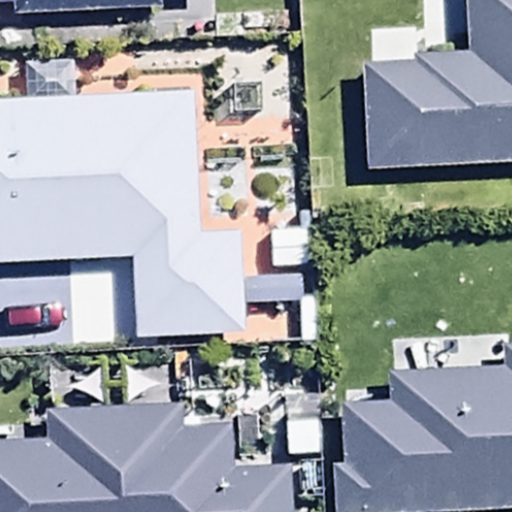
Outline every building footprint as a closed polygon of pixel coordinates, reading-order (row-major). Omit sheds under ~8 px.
[(0,0),(0,17),(159,15),(159,2),(204,2),(204,0),(0,0)] [(511,0),(460,0),(463,60),(413,62),(414,73),(357,75),(362,179),(511,173),(511,0)] [(133,345),(241,341),(239,237),(195,239),(189,99),(0,107),(0,272),(129,268),(133,345)] [(385,379),(386,409),(337,411),(339,472),(328,472),(329,511),(511,511),(511,356),(501,357),(502,376),(385,379)] [(289,511),(289,473),(229,474),(228,432),(182,433),(182,412),(42,416),(43,447),(0,448),(0,511),(289,511)]
